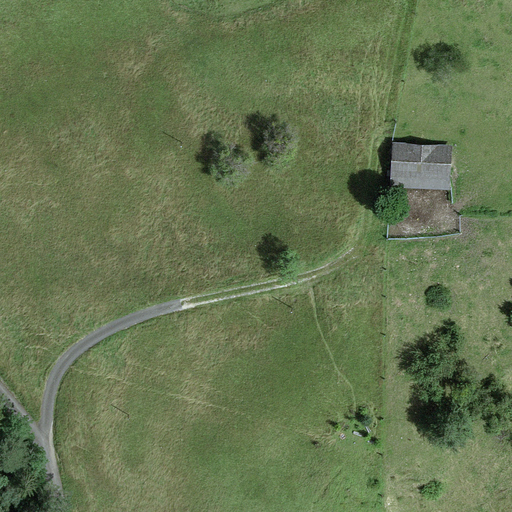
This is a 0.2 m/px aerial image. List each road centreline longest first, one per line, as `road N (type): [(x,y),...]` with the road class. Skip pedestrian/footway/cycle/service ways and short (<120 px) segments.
road 1 (track): [(177,305),(330,266),(455,207),(511,148)]
road 2 (unclassified): [(0,393),(46,454),(59,511)]
